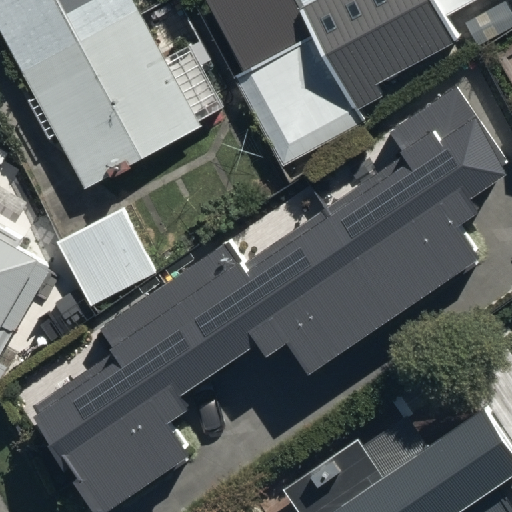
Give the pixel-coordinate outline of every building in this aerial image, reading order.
[(0,0),(0,22),(3,21),(84,173),(203,110),(143,0),(0,0)] [(466,37),(453,13),(479,0),(207,0),(240,63),(225,70),(278,171),(374,121),(367,106),(393,92),(385,78),(466,37)] [(112,350),(30,405),(99,508),(194,444),(172,411),(189,399),(179,384),(256,333),(266,348),(287,334),(307,365),(477,249),(455,217),(479,201),(472,191),(509,166),(452,83),(389,125),(407,152),(251,257),(230,227),(92,321),(112,350)] [(0,337),(2,334),(12,340),(51,272),(33,262),(37,254),(0,233),(0,337)] [(461,273),(386,321),(406,353),(481,305),(461,273)] [(511,511),(511,503),(491,470),(511,456),(511,419),(492,388),(423,432),(410,411),(366,439),(362,433),(285,482),(305,511),(304,511),(511,511)]
